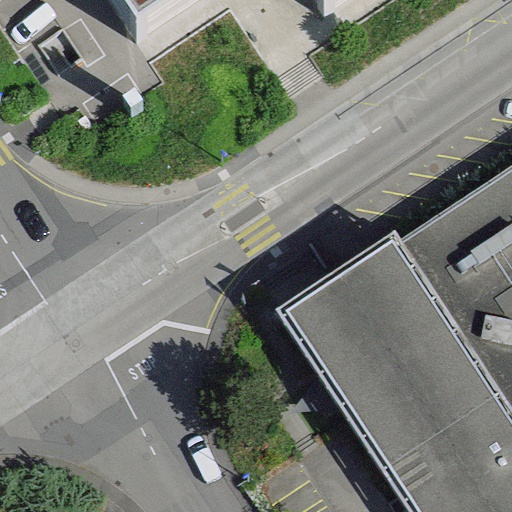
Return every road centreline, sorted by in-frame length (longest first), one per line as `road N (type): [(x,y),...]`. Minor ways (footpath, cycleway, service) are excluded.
road 1 (unclassified): [(511,46),(81,337)]
road 2 (unclassified): [(197,511),(81,337)]
road 3 (unclassified): [(81,337),(0,215)]
